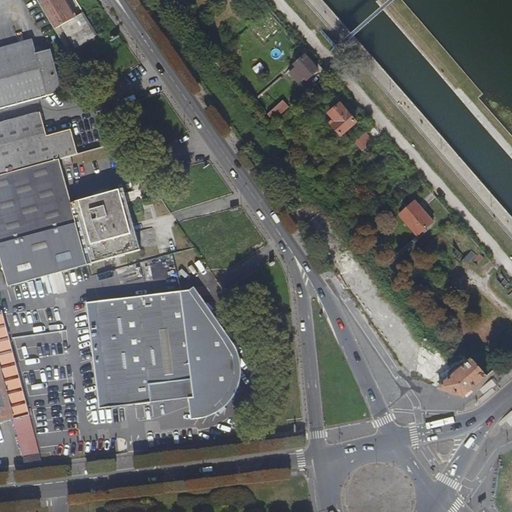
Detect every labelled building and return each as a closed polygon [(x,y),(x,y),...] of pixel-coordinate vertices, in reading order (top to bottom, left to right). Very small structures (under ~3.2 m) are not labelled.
[(36,0),(55,31),(67,24),(75,19),(63,0),(36,0)] [(88,22),(94,32),(109,21),(101,9),(87,20),(88,22)] [(75,19),(67,24),(72,33),(88,22),(87,20),(83,13),(75,19)] [(112,25),(109,21),(94,32),(96,36),(102,31),(112,25)] [(67,24),(55,31),(69,54),(81,46),(94,37),(96,36),(94,32),(88,22),(72,33),(67,24)] [(112,25),(102,31),(112,45),(121,38),(112,25)] [(81,46),(69,54),(78,70),(103,52),(94,37),(81,46)] [(0,52),(0,108),(62,92),(52,50),(38,53),(35,43),(0,52)] [(319,71),(306,57),(305,58),(295,66),(297,68),(290,74),(300,86),(305,82),(307,83),(318,73),(319,71)] [(274,121),(290,107),(284,100),(268,114),(274,121)] [(357,123),(342,105),(331,114),(336,120),(332,123),(343,136),(357,123)] [(298,117),(292,111),(284,118),(290,125),(298,117)] [(0,123),(0,176),(18,171),(12,146),(48,136),(42,112),(0,123)] [(12,146),(18,171),(59,160),(60,160),(61,160),(71,157),(80,155),(73,129),(48,136),(12,146)] [(363,148),(374,138),(367,131),(356,141),(363,148)] [(71,157),(61,160),(64,168),(73,165),(71,157)] [(0,176),(0,254),(9,288),(142,252),(124,190),(72,204),(60,160),(59,160),(18,171),(0,176)] [(400,216),(419,238),(436,223),(417,201),(400,216)] [(351,253),(340,261),(348,272),(359,264),(351,253)] [(190,293),(97,302),(109,408),(190,400),(193,422),(205,420),(222,412),(234,399),(242,379),(238,353),(210,312),(195,289),(190,293)] [(0,423),(14,419),(27,466),(43,464),(2,311),(0,311),(0,423)] [(441,389),(464,397),(488,376),(474,361),(462,371),(454,378),(441,389)] [(452,375),(454,378),(462,371),(460,368),(456,372),(452,375)]
